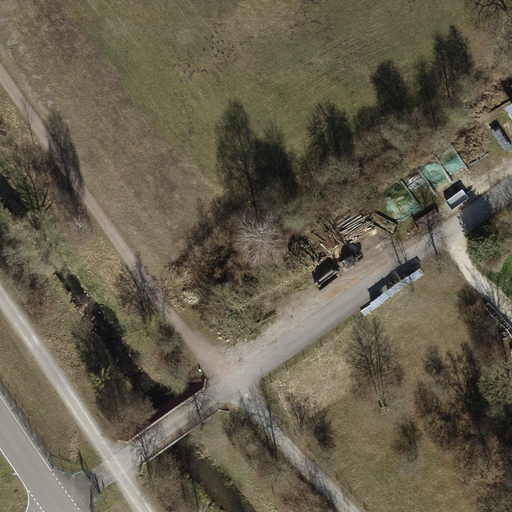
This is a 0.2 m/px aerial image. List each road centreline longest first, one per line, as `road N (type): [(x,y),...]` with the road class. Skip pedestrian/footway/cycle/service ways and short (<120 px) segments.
road 1 (track): [(354,511),(254,406),(226,389),(0,78)]
road 2 (track): [(0,293),(153,511)]
